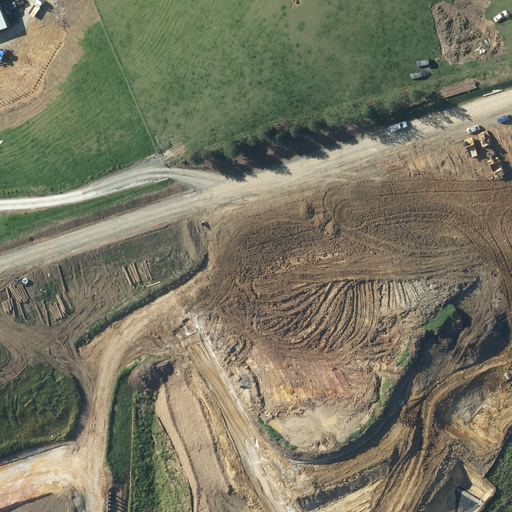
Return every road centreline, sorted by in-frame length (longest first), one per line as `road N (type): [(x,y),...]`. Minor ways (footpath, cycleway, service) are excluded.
road 1 (unclassified): [(221,181),(511,89)]
road 2 (unclassified): [(0,261),(221,181)]
road 3 (track): [(167,174),(0,206)]
